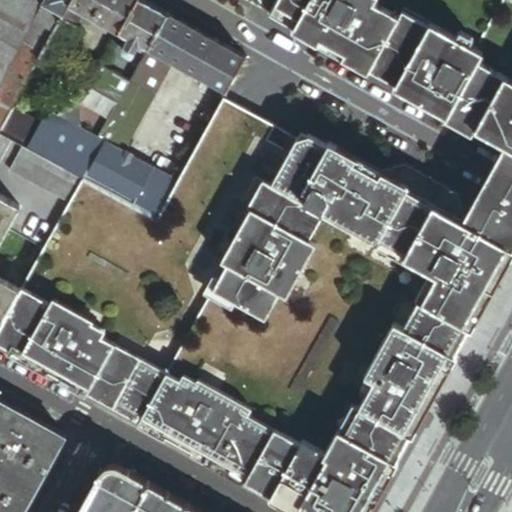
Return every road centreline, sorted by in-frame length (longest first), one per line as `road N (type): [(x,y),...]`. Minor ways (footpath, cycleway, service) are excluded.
road 1 (residential): [(248,511),(94,424)]
road 2 (residential): [(194,0),(252,34),(290,75)]
